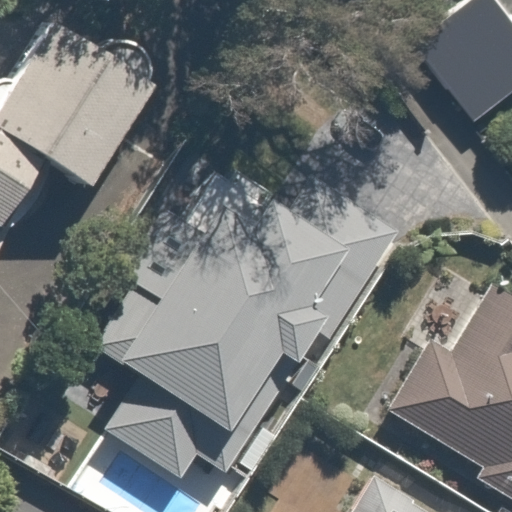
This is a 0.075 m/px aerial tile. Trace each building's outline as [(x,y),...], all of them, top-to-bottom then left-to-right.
[(476,132),(511,102),(511,20),(495,0),(477,0),(412,54),(476,132)] [(0,284),(60,196),(91,217),(165,107),(52,30),(0,107),(0,284)] [(179,220),(204,236),(107,380),(132,397),(101,444),(177,495),(199,461),(222,476),(385,233),(309,182),(292,207),(220,159),(179,220)] [(480,477),(473,489),(511,510),(511,304),(484,289),(446,358),(425,346),(383,424),(480,477)] [(399,511),(362,491),(350,511),(399,511)]
